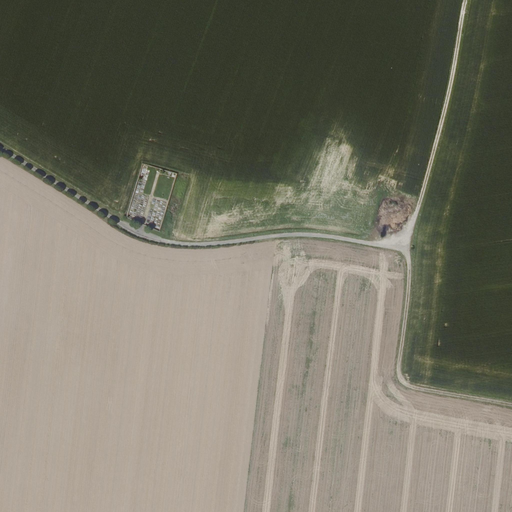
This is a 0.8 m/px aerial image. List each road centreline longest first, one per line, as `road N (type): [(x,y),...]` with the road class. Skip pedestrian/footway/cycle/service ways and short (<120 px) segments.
road 1 (track): [(511,405),(409,388),(398,372),(406,248),(466,0)]
road 2 (unclassified): [(0,148),(125,226),(169,242),(315,235),(406,248)]
